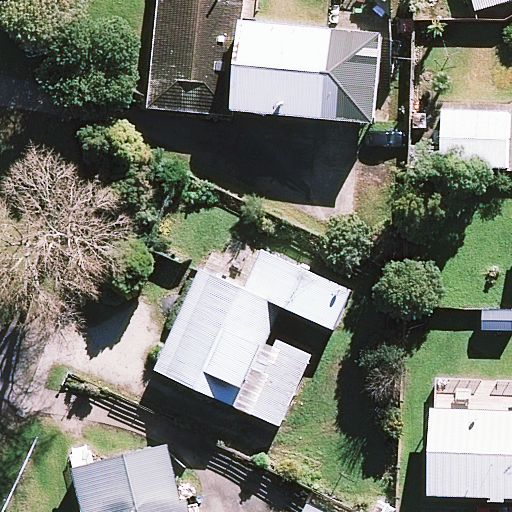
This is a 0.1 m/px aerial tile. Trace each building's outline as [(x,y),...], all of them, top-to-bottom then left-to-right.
[(244,0),(158,0),(149,100),(148,113),(371,135),(379,46),(242,32),(244,0)] [(511,0),(469,0),(474,16),(511,4),(511,0)] [(510,117),(442,115),(440,169),(508,172),(510,117)] [(155,377),(238,413),(254,376),(262,379),(245,416),(280,431),(312,360),(277,345),(269,363),(262,360),(281,316),(333,339),(352,296),(261,257),(244,296),(199,277),(155,377)] [(511,417),(431,415),(428,501),(487,503),(487,506),(504,507),(504,504),(511,504),(511,417)] [(182,511),(169,453),(70,476),(78,511),(182,511)]
